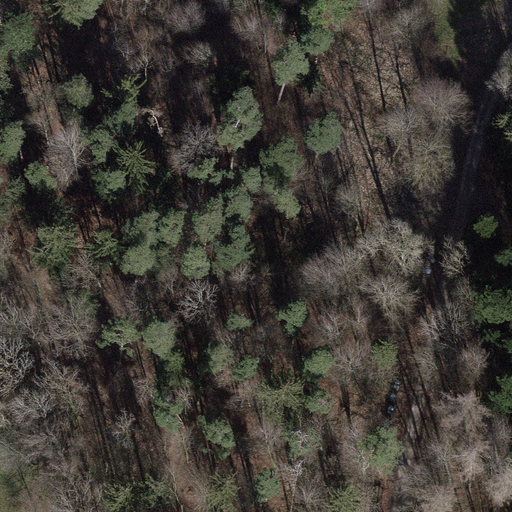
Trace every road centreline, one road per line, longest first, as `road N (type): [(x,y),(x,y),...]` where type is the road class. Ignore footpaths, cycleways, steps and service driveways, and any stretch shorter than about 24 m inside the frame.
road 1 (track): [(461,228),(271,177),(177,136),(99,93),(5,0)]
road 2 (track): [(399,511),(486,107),(511,53)]
